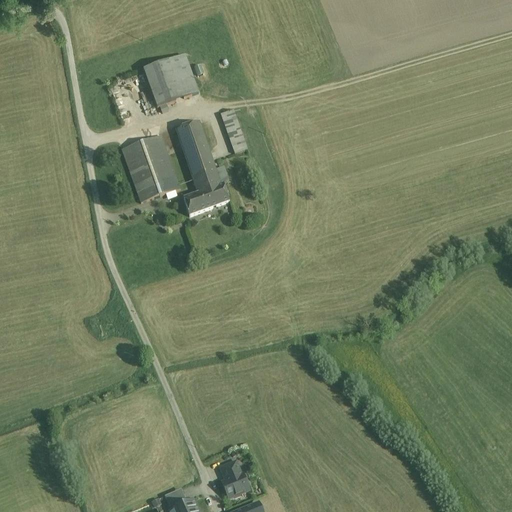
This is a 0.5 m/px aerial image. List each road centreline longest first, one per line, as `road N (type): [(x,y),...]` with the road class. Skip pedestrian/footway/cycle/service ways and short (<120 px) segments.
road 1 (unclassified): [(199,460),(109,259),(60,19),(41,7),(0,16)]
road 2 (track): [(511,36),(323,90),(216,110)]
road 3 (track): [(86,143),(216,110)]
